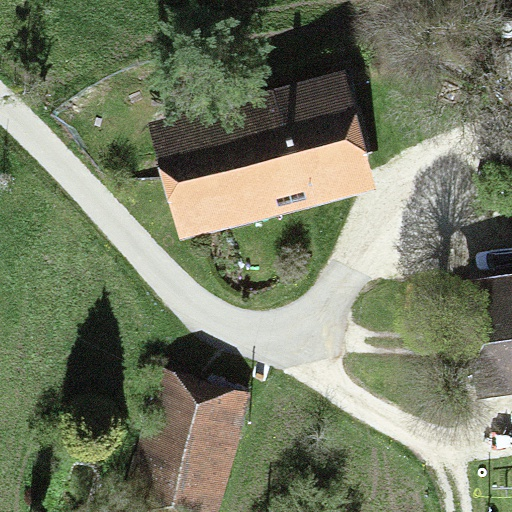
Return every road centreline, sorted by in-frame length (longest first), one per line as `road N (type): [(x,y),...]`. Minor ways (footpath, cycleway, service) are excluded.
road 1 (track): [(293,334),(335,295),(400,191),(439,161),(511,131)]
road 2 (track): [(293,334),(329,385),(445,458),(459,511)]
